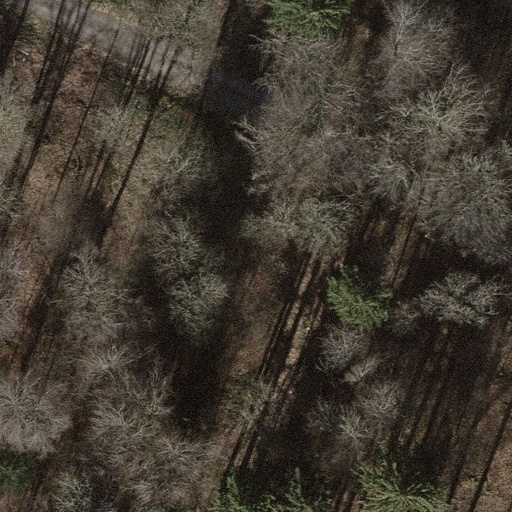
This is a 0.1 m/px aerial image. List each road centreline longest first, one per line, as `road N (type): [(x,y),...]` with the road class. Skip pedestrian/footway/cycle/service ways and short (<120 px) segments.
road 1 (track): [(36,0),(120,34),(404,184),(511,260)]
road 2 (motorway): [(511,79),(0,153)]
